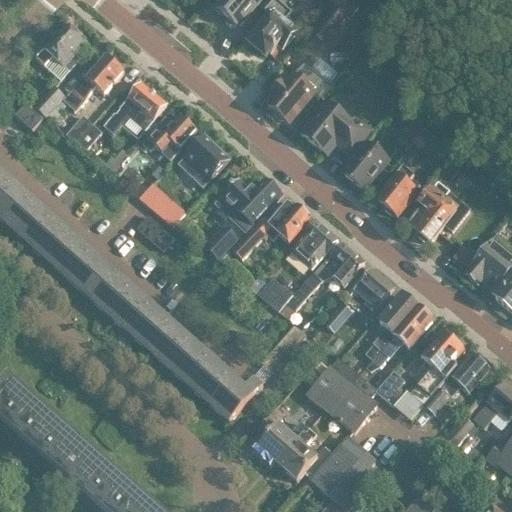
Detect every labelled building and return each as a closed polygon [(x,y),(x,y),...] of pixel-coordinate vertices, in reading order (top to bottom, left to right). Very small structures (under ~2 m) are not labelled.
[(219,0),(213,8),(225,18),(224,23),(229,28),(235,27),(237,28),(260,0),(219,0)] [(350,0),(337,0),(335,3),(314,30),(325,39),(345,14),(349,18),(359,7),(350,0)] [(261,27),(248,43),(265,56),(276,43),(282,48),(299,28),(285,17),(289,13),(275,1),(258,24),(261,27)] [(51,59),(67,73),(78,61),(72,56),(85,42),(66,26),(54,40),(52,38),(41,51),(34,60),(43,68),(51,59)] [(82,101),(93,88),(102,96),(123,72),(106,58),(86,80),(81,76),(69,90),(70,90),(61,100),(75,112),(83,102),(82,101)] [(271,113),(279,120),(283,120),(288,123),(313,93),(318,98),(328,86),(308,70),(299,80),(292,75),(286,81),(285,80),(269,99),(271,100),(267,106),(271,109),(271,113)] [(115,115),(113,114),(103,126),(113,134),(123,122),(121,120),(126,114),(145,130),(166,105),(141,84),(115,115)] [(33,107),(44,117),(62,96),(51,86),(33,107)] [(341,148),(352,157),(371,133),(351,117),(348,121),(325,103),(300,135),(325,155),(336,141),(343,146),(341,148)] [(40,119),(23,105),(14,115),(31,130),(40,119)] [(74,143),(91,124),(82,116),(65,135),(74,143)] [(180,116),(172,125),(164,117),(144,139),(140,143),(148,150),(152,146),(164,157),(168,161),(178,151),(196,131),(180,116)] [(100,132),(91,124),(74,143),(84,151),(100,132)] [(210,181),(229,160),(205,138),(203,136),(176,165),(201,190),(210,181)] [(342,174),(363,191),(387,161),(366,144),(342,174)] [(397,160),(405,150),(399,145),(390,155),(397,160)] [(405,154),(402,157),(407,161),(414,153),(409,149),(405,154)] [(442,170),(452,178),(466,160),(456,153),(442,170)] [(418,192),(407,183),(414,174),(403,164),(395,174),(396,175),(375,200),(397,217),(418,192)] [(111,177),(122,188),(127,182),(116,171),(111,177)] [(207,404),(219,415),(221,412),(229,419),(227,421),(228,422),(261,384),(252,376),(240,389),(0,176),(0,220),(2,222),(5,220),(12,227),(10,229),(22,240),(24,237),(32,244),(30,247),(42,257),(44,255),(56,266),(54,268),(66,279),(68,276),(84,290),(82,293),(94,303),(116,323),(118,320),(130,331),(128,334),(140,345),(142,342),(150,349),(148,351),(160,362),(162,359),(170,366),(168,369),(180,380),(182,377),(190,384),(187,386),(199,397),(202,394),(209,401),(207,404)] [(237,180),(222,196),(213,204),(244,234),(280,196),(264,181),(253,192),(252,191),(250,193),(237,180)] [(137,197),(174,227),(187,213),(151,182),(137,197)] [(422,209),(409,226),(416,231),(414,233),(430,245),(442,230),(449,236),(465,215),(458,209),(463,203),(438,184),(433,189),(431,188),(417,206),(422,209)] [(298,208),(290,202),(271,225),(264,218),(233,250),(242,259),(266,234),(273,240),(279,233),(289,242),(309,218),(308,217),(310,215),(300,206),(298,208)] [(173,238),(147,214),(137,227),(162,250),(173,238)] [(289,250),(311,269),(337,239),(315,220),(289,250)] [(203,250),(216,262),(234,243),(221,231),(203,250)] [(495,290),(499,293),(511,277),(511,247),(497,236),(463,275),(478,286),(483,280),(495,290)] [(326,261),(325,259),(286,303),(279,311),(288,319),(295,311),(321,281),(332,276),(343,286),(364,262),(342,243),(326,261)] [(466,269),(476,257),(461,245),(451,257),(466,269)] [(371,268),(353,289),(375,307),(393,287),(371,268)] [(272,277),(258,294),(278,311),(292,293),(272,277)] [(494,299),(511,313),(511,277),(499,293),(494,299)] [(365,353),(373,360),(417,307),(402,295),(379,323),(386,329),(365,353)] [(351,315),(340,304),(322,326),(333,335),(351,315)] [(417,307),(373,360),(381,367),(402,342),(408,347),(432,320),(417,307)] [(272,371),(304,335),(293,325),(261,361),(272,371)] [(410,395),(421,404),(423,406),(438,388),(448,376),(457,367),(452,363),(463,352),(454,344),(457,341),(447,333),(445,336),(443,335),(422,359),(433,368),(410,395)] [(326,353),(321,359),(352,384),(359,376),(338,358),(336,361),(326,353)] [(487,369),(469,353),(457,367),(448,376),(438,388),(450,398),(451,399),(461,387),(467,393),(487,369)] [(322,377),(328,369),(317,359),(311,367),(322,377)] [(375,405),(329,368),(328,369),(322,377),(307,396),(353,433),(375,405)] [(392,372),(377,390),(374,392),(393,408),(404,395),(397,390),(404,382),(392,372)] [(377,390),(359,376),(352,384),(369,399),(374,393),(374,392),(377,390)] [(130,491),(123,485),(125,482),(113,471),(111,474),(103,467),(105,465),(77,439),(73,437),(71,439),(64,433),(66,430),(54,419),(51,422),(44,415),(46,412),(34,402),(32,404),(24,398),(26,395),(14,384),(12,387),(4,380),(7,378),(6,377),(0,383),(0,413),(5,418),(15,427),(24,436),(34,444),(44,453),(54,461),(73,479),(83,487),(93,496),(103,505),(111,511),(159,511),(152,506),(150,509),(143,502),(145,499),(133,489),(130,491)] [(487,403),(489,404),(475,420),(485,429),(499,413),(509,422),(511,418),(511,389),(504,383),(487,403)] [(450,398),(438,388),(423,406),(434,416),(450,398)] [(275,407),(256,429),(265,437),(256,447),(276,464),(306,430),(299,423),(288,435),(277,424),(281,420),(281,413),(275,407)] [(443,440),(454,449),(473,425),(462,416),(443,440)] [(306,430),(276,464),(296,481),(305,471),(312,477),(312,478),(332,456),(323,448),(315,457),(304,448),(314,436),(306,430)] [(332,456),(312,478),(313,481),(313,482),(346,511),(378,476),(368,468),(374,462),(347,438),(332,456)] [(494,467),(497,463),(511,475),(511,445),(509,449),(500,442),(486,460),(494,467)] [(390,469),(410,485),(417,477),(414,474),(423,462),(406,449),(390,469)] [(418,494),(411,503),(422,511),(431,511),(435,508),(418,494)] [(422,511),(411,503),(404,511),(405,511),(422,511)]
